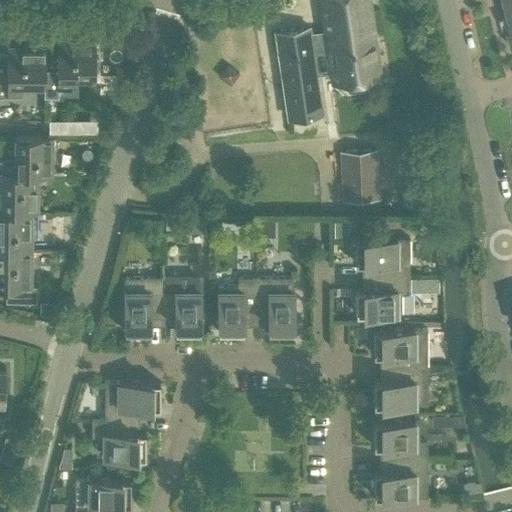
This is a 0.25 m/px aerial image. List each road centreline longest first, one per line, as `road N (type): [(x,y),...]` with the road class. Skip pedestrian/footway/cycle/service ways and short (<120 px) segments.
road 1 (residential): [(164,0),(74,348)]
road 2 (residential): [(320,360),(339,360),(339,508),(370,510)]
road 3 (residential): [(74,348),(31,511)]
road 4 (residential): [(158,511),(196,359)]
road 5 (unclassified): [(505,247),(470,99)]
road 6 (residential): [(370,510),(511,501)]
road 7 (residential): [(196,359),(320,360)]
road 8 (residential): [(74,348),(196,359)]
